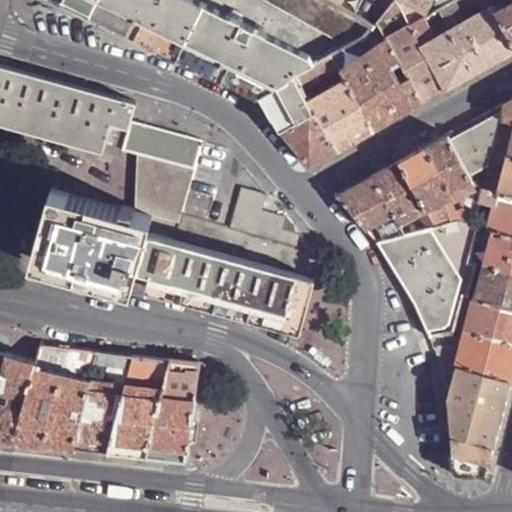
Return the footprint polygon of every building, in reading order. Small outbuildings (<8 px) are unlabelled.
[(66,0),(132,32),(222,78),(260,97),(296,77),(296,75),(316,64),(312,55),(200,0),(66,0)] [(266,0),(344,44),(349,46),(367,34),(373,26),(338,8),(322,0),(266,0)] [(322,0),(338,8),(342,0),(322,0)] [(424,101),(447,89),(424,45),(412,24),(398,0),(395,0),(379,20),(388,36),(401,60),(401,61),(410,77),(411,76),(424,101)] [(402,0),(427,14),(433,0),(402,0)] [(433,0),(427,14),(425,17),(426,16),(442,7),(453,1),(454,0),(433,0)] [(457,0),(454,0),(453,1),(465,22),(469,20),(457,0)] [(480,0),(486,10),(494,5),(491,0),(480,0)] [(505,0),(491,0),(494,5),(497,9),(507,4),(505,0)] [(511,36),(511,0),(507,4),(497,9),(511,36)] [(454,28),(465,22),(453,1),(442,7),(454,28)] [(489,65),(511,52),(511,36),(497,9),(494,5),(486,10),(469,20),(465,22),(489,65)] [(425,17),(412,24),(424,45),(437,37),(426,16),(425,17)] [(383,40),(388,36),(379,20),(378,19),(374,25),(383,40)] [(447,89),(489,65),(465,22),(454,28),(437,37),(424,45),(447,89)] [(375,130),(424,101),(411,76),(410,77),(401,82),(393,65),(401,61),(401,60),(388,36),(383,40),(353,61),(341,70),(341,71),(347,81),(375,130)] [(353,61),(346,48),(332,55),(341,70),(353,61)] [(316,64),(296,75),(296,77),(305,92),(314,86),(337,73),(341,71),(341,70),(332,55),(316,64)] [(401,82),(410,77),(401,61),(393,65),(401,82)] [(118,96),(1,62),(0,64),(0,70),(116,104),(118,96)] [(116,104),(0,70),(0,113),(107,144),(113,122),(130,127),(133,119),(138,101),(118,96),(116,104)] [(347,81),(341,71),(337,73),(343,83),(347,81)] [(282,133),(317,114),(310,101),(308,97),(305,92),(296,77),(260,97),(271,115),(282,133)] [(338,151),(375,130),(347,81),(343,83),(310,101),(317,114),(338,151)] [(317,92),(314,86),(305,92),(308,97),(317,92)] [(511,97),(506,101),(502,118),(511,119),(511,97)] [(449,133),(475,181),(477,182),(488,175),(490,165),(495,148),(502,118),(506,101),(449,133)] [(107,144),(0,113),(0,121),(66,140),(105,151),(107,144)] [(338,151),(317,114),(282,133),(311,166),(338,151)] [(511,119),(502,118),(495,148),(502,150),(509,152),(511,142),(511,119)] [(203,139),(133,119),(130,127),(113,122),(107,144),(145,154),(194,169),(203,139)] [(402,159),(428,207),(471,183),(475,181),(449,133),(402,159)] [(498,167),(502,150),(495,148),(490,165),(498,167)] [(511,193),(511,152),(509,152),(499,190),(511,193)] [(189,188),(194,169),(145,154),(141,213),(153,216),(149,231),(175,238),(183,212),(189,188)] [(402,159),(375,174),(396,212),(402,221),(422,210),(428,207),(402,159)] [(375,174),(339,194),(365,227),(376,222),(396,212),(375,174)] [(476,196),(481,197),(484,186),(477,182),(475,181),(471,183),(476,196)] [(231,226),(299,245),(302,232),(296,231),(295,224),(292,219),(286,214),(264,208),(268,193),(249,187),(243,185),(231,226)] [(499,190),(484,186),(481,197),(481,200),(496,204),(499,190)] [(134,285),(136,278),(48,253),(63,201),(141,222),(141,213),(53,188),(51,195),(44,221),(36,249),(33,256),(101,276),(116,280),(134,285)] [(213,194),(189,188),(183,212),(207,219),(213,194)] [(511,193),(499,190),(496,204),(489,229),(494,230),(511,234),(511,193)] [(153,216),(141,213),(141,222),(63,201),(48,253),(136,278),(138,269),(149,231),(153,216)] [(444,223),(452,222),(451,211),(450,205),(441,211),(441,215),(444,223)] [(431,227),(438,225),(428,207),(422,210),(431,227)] [(479,213),(464,208),(460,221),(476,225),(479,213)] [(452,222),(458,221),(458,215),(459,215),(459,212),(451,211),(452,222)] [(316,278),(319,264),(320,260),(318,253),(312,249),(299,245),(231,226),(207,219),(183,212),(175,238),(248,259),(316,278)] [(396,212),(376,222),(385,239),(408,232),(402,221),(396,212)] [(458,221),(452,222),(444,223),(438,225),(431,227),(408,232),(385,239),(380,240),(404,282),(417,305),(429,331),(436,330),(450,329),(451,333),(455,333),(456,328),(455,328),(464,295),(468,296),(477,262),(470,261),(480,227),(476,225),(458,221)] [(485,264),(494,230),(489,229),(480,227),(470,261),(477,262),(485,264)] [(511,270),(511,234),(494,230),(485,264),(511,270)] [(302,325),(314,286),(246,267),(248,259),(175,238),(149,231),(138,269),(151,273),(149,281),(302,325)] [(314,286),(316,278),(248,259),(246,267),(314,286)] [(511,270),(485,264),(475,298),(511,305),(511,270)] [(300,332),(302,325),(149,281),(147,289),(156,291),(174,296),(193,302),(212,307),(229,312),(260,321),(300,332)] [(511,341),(511,305),(475,298),(474,297),(466,330),(511,341)] [(511,341),(466,330),(456,366),(511,380),(511,379),(511,341)] [(74,447),(91,379),(99,350),(41,343),(36,361),(26,398),(24,409),(15,441),(48,444),(74,447)] [(7,353),(1,375),(0,379),(0,390),(19,396),(26,398),(36,361),(7,353)] [(159,357),(135,354),(127,384),(151,386),(159,357)] [(199,362),(171,358),(162,388),(163,388),(146,455),(170,458),(186,460),(199,362)] [(452,434),(494,446),(511,380),(456,366),(449,396),(452,434)] [(95,449),(109,451),(127,384),(91,379),(74,447),(95,449)] [(131,454),(146,455),(163,388),(162,388),(151,386),(127,384),(109,451),(131,454)] [(24,409),(26,398),(19,396),(17,403),(13,402),(11,405),(24,409)] [(15,441),(24,409),(11,405),(0,401),(0,438),(4,439),(15,441)] [(456,472),(486,474),(494,446),(452,434),(456,472)]
